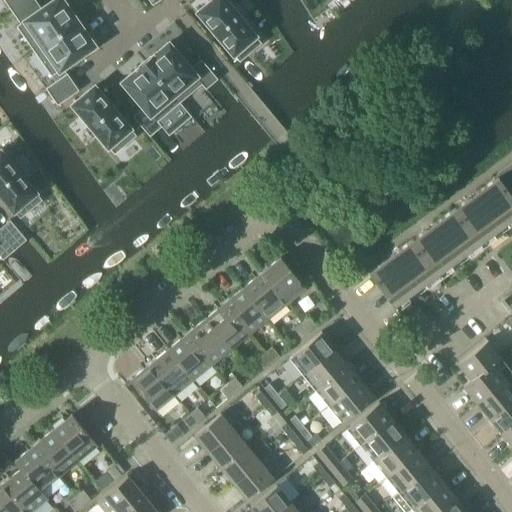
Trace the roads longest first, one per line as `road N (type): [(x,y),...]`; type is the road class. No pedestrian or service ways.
road 1 (residential): [(300,159),(325,188),(344,192),(373,193),(407,174),(431,136),(472,0)]
road 2 (residential): [(89,368),(274,224)]
road 3 (residential): [(399,366),(289,231),(274,224)]
road 4 (residential): [(205,511),(89,368)]
road 5 (residential): [(511,501),(399,366)]
road 6 (residential): [(399,366),(511,279)]
